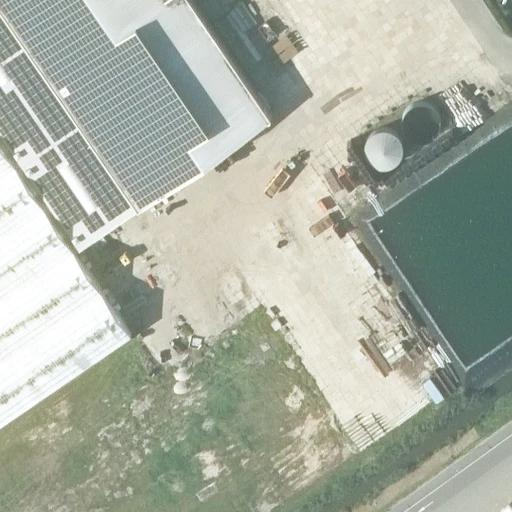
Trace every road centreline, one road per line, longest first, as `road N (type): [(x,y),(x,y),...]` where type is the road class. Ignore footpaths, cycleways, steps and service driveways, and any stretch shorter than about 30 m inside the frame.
road 1 (unknown): [(470,13),(279,149),(269,168),(276,190),(111,279)]
road 2 (unclassified): [(407,511),(511,437)]
